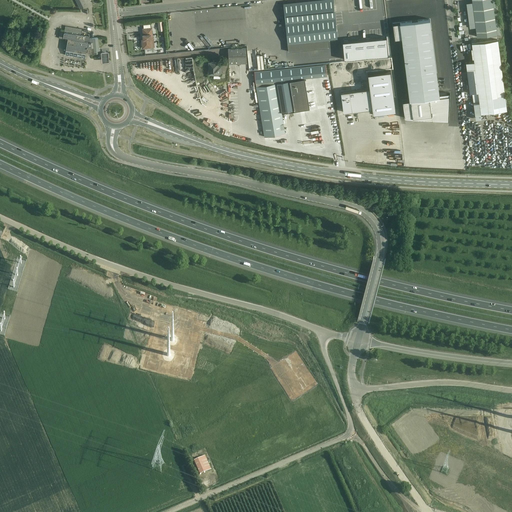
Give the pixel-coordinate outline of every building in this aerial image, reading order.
[(283,4),(280,4),(281,10),(284,10),(287,43),(328,39),(337,38),(333,0),(313,0),(283,3),(283,4)] [(429,0),(432,11),(439,10),(437,0),(429,0)] [(471,0),(477,37),(497,34),(492,0),(471,0)] [(400,23),(393,23),(395,38),(402,37),(409,100),(403,101),(405,117),(411,118),(431,115),(431,119),(449,120),(450,92),(439,94),(430,19),(400,23)] [(88,47),(90,47),(90,43),(89,39),(90,39),(89,36),(81,34),(82,29),(65,26),(64,31),(60,31),(59,36),(68,38),(66,50),(86,53),(87,47),(88,47)] [(143,39),(142,39),(143,48),(151,47),(151,39),(151,34),(152,34),(151,28),(143,29),(143,34),(143,39)] [(386,37),(342,41),(344,59),(388,55),(386,37)] [(90,39),(89,39),(90,43),(90,47),(88,47),(87,53),(90,54),(94,53),(94,54),(100,53),(100,49),(99,49),(98,38),(90,38),(90,39)] [(328,39),(287,43),(288,51),(329,47),(328,39)] [(472,43),(474,62),(467,63),(470,93),(472,93),(475,118),(479,117),(479,119),(487,118),(486,112),(506,109),(498,40),(472,43)] [(229,63),(247,62),(246,47),(228,48),(229,63)] [(218,63),(209,63),(208,74),(213,74),(213,78),(220,79),(220,67),(218,67),(218,63)] [(324,64),(254,71),(264,137),(285,134),(281,112),(299,109),(300,111),(305,110),(304,108),(309,108),(305,80),(304,78),(327,76),(326,66),(326,64),(324,64)] [(369,88),(341,92),(343,112),(372,108),(373,113),(396,110),(391,70),(367,73),(369,88)] [(200,475),(211,470),(205,456),(194,461),(200,475)]
